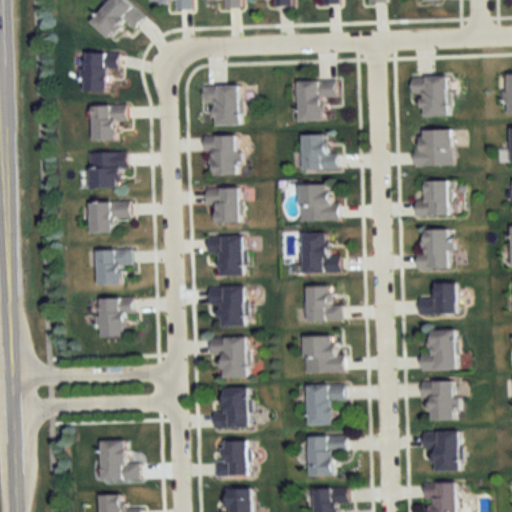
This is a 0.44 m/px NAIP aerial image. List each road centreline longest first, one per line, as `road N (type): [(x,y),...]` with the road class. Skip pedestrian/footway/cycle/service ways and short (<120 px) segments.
road 1 (residential): [(373,41),(388,511)]
road 2 (residential): [(180,511),(167,79),(179,49)]
road 3 (residential): [(511,35),(179,49)]
road 4 (residential): [(5,412),(177,403)]
road 5 (residential): [(176,370),(4,376)]
road 6 (tertiary): [(4,376),(8,511)]
